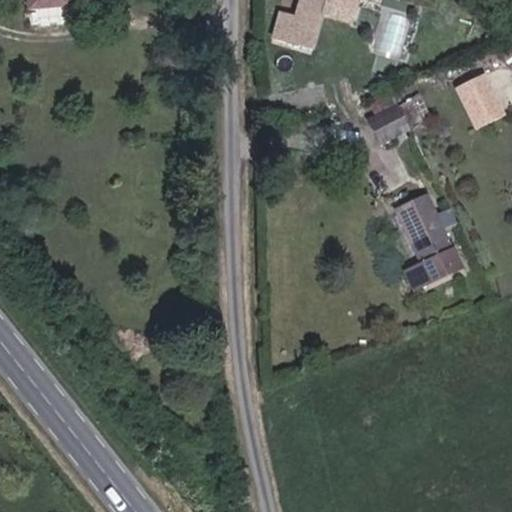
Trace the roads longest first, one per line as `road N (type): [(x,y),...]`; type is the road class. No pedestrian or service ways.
road 1 (unclassified): [(237,0),(232,86),(248,405),(269,511)]
road 2 (primary): [(0,341),(133,511)]
